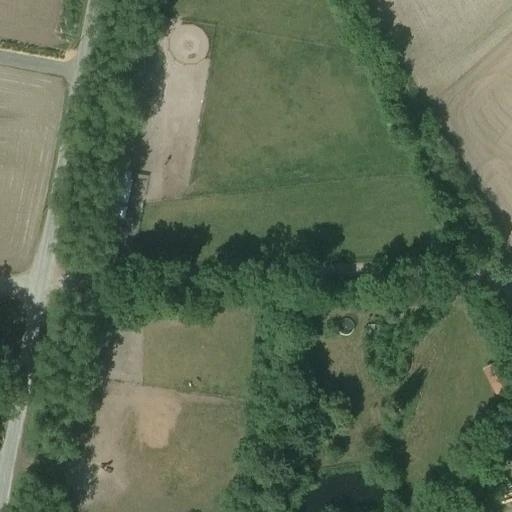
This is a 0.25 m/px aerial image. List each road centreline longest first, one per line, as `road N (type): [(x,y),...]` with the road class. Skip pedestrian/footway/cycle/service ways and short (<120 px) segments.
road 1 (unclassified): [(0,492),(95,0)]
road 2 (track): [(39,287),(428,270),(485,284),(511,307)]
